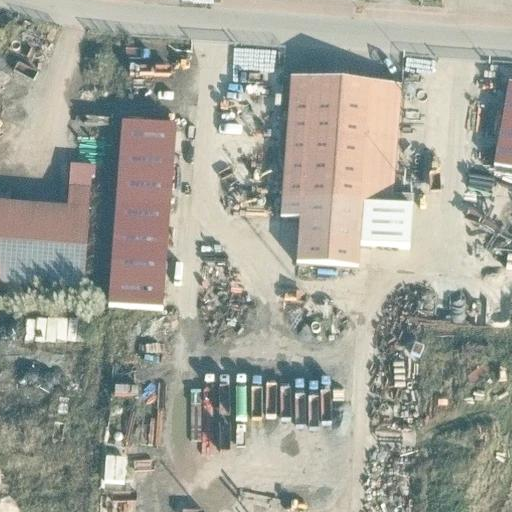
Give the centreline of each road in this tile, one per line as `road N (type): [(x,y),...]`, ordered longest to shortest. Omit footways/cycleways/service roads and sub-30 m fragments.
road 1 (residential): [(511,42),(52,0)]
road 2 (unknown): [(212,18),(202,218),(219,253),(256,273)]
